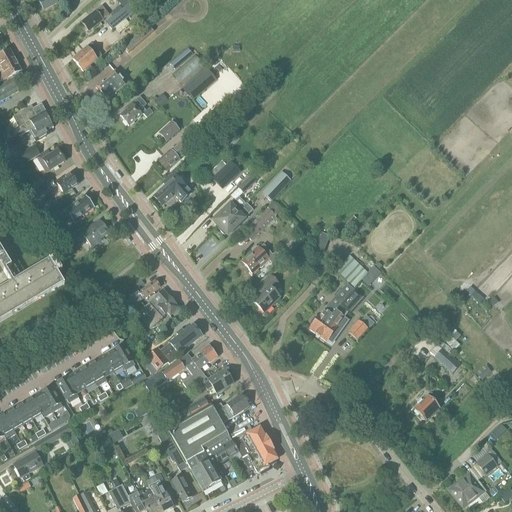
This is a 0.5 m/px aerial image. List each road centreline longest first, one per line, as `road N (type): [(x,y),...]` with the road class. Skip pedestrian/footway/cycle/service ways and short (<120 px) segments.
road 1 (tertiary): [(266,394),(96,164),(9,0)]
road 2 (residential): [(436,511),(353,410),(304,386),(266,394)]
road 3 (residential): [(0,406),(115,340)]
